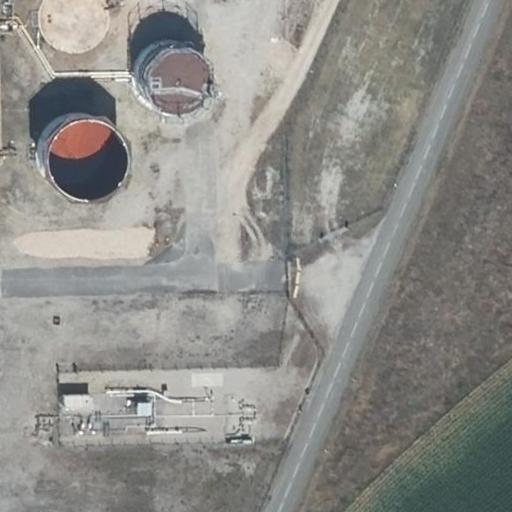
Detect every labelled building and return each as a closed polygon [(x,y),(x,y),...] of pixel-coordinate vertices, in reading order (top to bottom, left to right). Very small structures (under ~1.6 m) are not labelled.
[(38,0),(36,11),(39,25),(47,37),(59,44),(72,46),(85,44),(97,36),(105,25),(107,12),(105,0),(38,0)] [(390,117),(424,31),(390,17),(355,104),(390,117)] [(36,156),(42,169),(51,180),(64,187),(78,189),(93,186),(105,178),(114,167),(118,153),(118,139),(112,125),(103,115),(90,108),(76,106),(61,109),(49,116),(41,128),(36,141),(36,156)] [(87,407),(87,390),(59,390),(59,408),(87,407)] [(102,414),(146,411),(145,395),(101,398),(102,414)]
